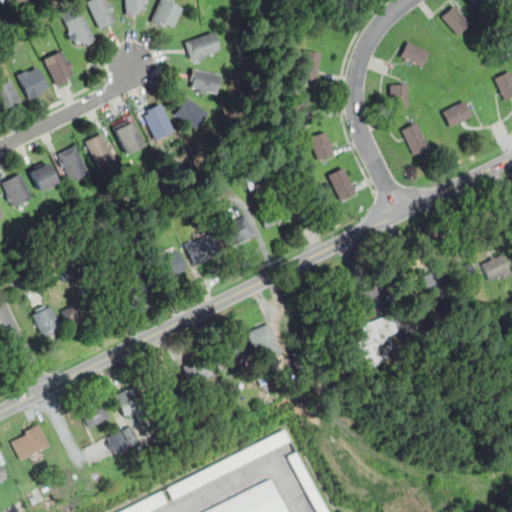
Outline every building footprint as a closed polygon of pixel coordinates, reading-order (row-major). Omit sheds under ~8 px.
[(112,12),(117,21),(100,29),(86,1),(88,0),(106,0),(109,6),(111,5),(114,12),(112,12)] [(146,0),(147,3),(145,3),(146,10),(138,11),(138,14),(127,15),(127,12),(126,12),(125,0),(146,0)] [(170,0),(169,3),(182,7),(174,28),(152,19),(159,0),(170,0)] [(472,0),(481,8),(488,0),(472,0)] [(440,16),(457,33),(470,21),(453,4),(440,16)] [(78,5),(94,37),(93,37),(94,39),(84,45),(83,42),(76,46),(60,14),(78,5)] [(215,31),(221,49),(190,60),(184,42),(215,31)] [(399,55),(421,66),(429,50),(407,40),(399,55)] [(315,79),(320,52),(303,49),(298,76),(315,79)] [(70,69),(73,74),(66,78),(67,80),(57,85),(44,59),(51,55),(54,54),(61,50),(66,61),(69,60),(73,68),(70,69)] [(37,68),(47,88),(42,91),(43,93),(38,96),(30,100),(20,80),(17,75),(26,71),(27,73),(37,68)] [(219,86),(218,92),(191,86),(192,80),(189,79),(192,68),(195,68),(222,74),(219,86)] [(511,94),(511,73),(510,69),(494,77),(504,98),(511,94)] [(0,85),(11,80),(21,101),(3,110),(0,104),(0,85)] [(407,82),(389,82),(389,106),(407,106),(407,82)] [(174,113),(186,96),(209,111),(197,129),(174,113)] [(291,97),(291,121),(309,121),(309,96),(291,97)] [(471,115),(464,99),(442,110),(449,125),(471,115)] [(174,130),(161,137),(156,139),(144,115),(149,113),(147,109),(160,103),(162,106),(174,130)] [(114,128),(132,120),(144,145),(127,153),(114,128)] [(412,153),(427,147),(417,121),(402,127),(412,153)] [(309,135),(316,158),(333,153),(325,130),(309,135)] [(84,140),(100,132),(114,159),(98,167),(84,140)] [(55,153),(72,144),(86,172),(69,181),(62,166),(60,167),(56,159),(58,158),(55,153)] [(47,162),(56,181),(37,190),(28,172),(47,162)] [(266,165),(271,177),(262,181),(257,169),(266,165)] [(354,192),(344,166),(328,172),(338,199),(354,192)] [(251,172),(257,186),(250,189),(244,175),(251,172)] [(0,182),(18,173),(30,197),(12,206),(0,182)] [(281,196),(290,215),(266,227),(257,209),(281,196)] [(244,215),(253,234),(228,247),(218,228),(244,215)] [(210,232),(219,250),(193,263),(184,245),(210,232)] [(176,249),(186,268),(161,281),(151,261),(176,249)] [(482,264),(504,255),(511,273),(489,282),(482,264)] [(464,286),(478,281),(471,261),(457,266),(464,286)] [(57,269),(65,265),(71,277),(63,281),(57,269)] [(151,284),(122,299),(113,281),(142,266),(151,284)] [(441,269),(450,291),(429,299),(420,278),(441,269)] [(76,285),(83,299),(97,292),(96,288),(108,283),(102,272),(76,285)] [(59,309),(81,299),(89,315),(68,325),(59,309)] [(58,330),(47,335),(45,330),(40,332),(30,314),(49,304),(59,323),(56,324),(58,330)] [(365,355),(360,342),(367,339),(362,327),(392,315),(398,331),(389,335),(394,347),(386,350),(388,356),(364,367),(360,357),(365,355)] [(249,333),(269,324),(282,353),(262,362),(249,333)] [(219,345),(237,337),(245,355),(227,363),(219,345)] [(183,366),(203,357),(212,376),(192,385),(183,366)] [(150,383),(171,373),(178,389),(157,399),(150,383)] [(136,411),(124,416),(115,397),(127,391),(136,387),(145,407),(150,417),(141,421),(136,411)] [(82,411),(100,402),(109,419),(91,428),(82,411)] [(41,428),(50,445),(35,453),(21,460),(12,443),(26,436),(25,433),(39,425),(41,428)] [(123,431),(132,427),(140,442),(131,446),(123,431)] [(168,488),(174,499),(291,440),(286,429),(168,488)] [(108,444),(112,442),(110,438),(121,432),(129,448),(118,454),(116,449),(112,451),(108,444)] [(289,456),(305,489),(314,485),(297,452),(289,456)] [(204,511),(288,511),(271,479),(204,511)] [(305,489),(316,511),(327,511),(314,485),(305,489)] [(120,511),(146,511),(167,502),(162,492),(120,511)]
